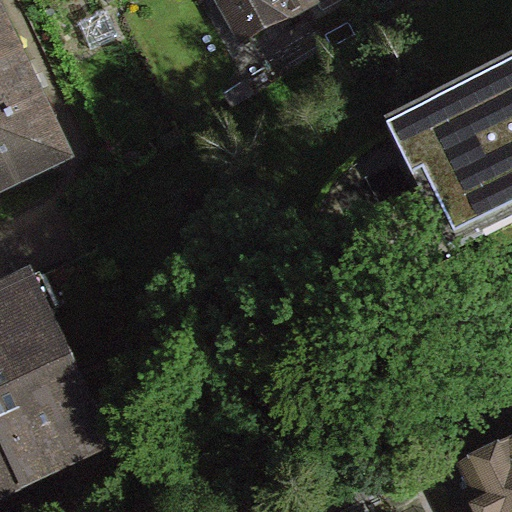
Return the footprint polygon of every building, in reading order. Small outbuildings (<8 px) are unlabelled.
[(11,0),(0,0),(0,184),(78,150),(11,0)] [(217,0),(248,56),(351,0),(217,0)] [(425,248),(511,204),(511,48),(363,123),(425,248)] [(35,277),(0,292),(0,498),(111,449),(35,277)] [(511,511),(511,454),(473,473),(488,505),(483,507),(485,511),(511,511)]
